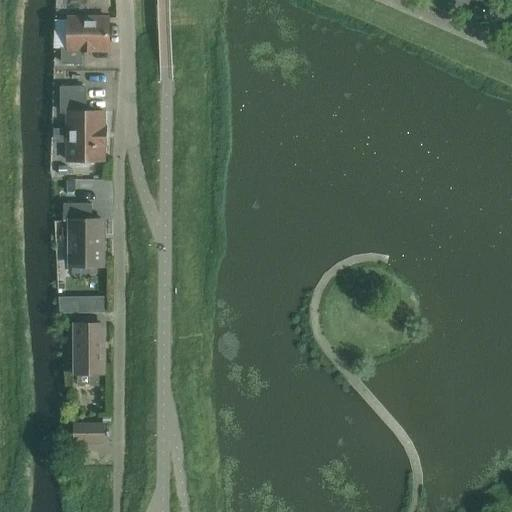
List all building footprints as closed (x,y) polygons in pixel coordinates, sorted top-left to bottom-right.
[(69,18),(69,49),(63,49),(63,63),(82,64),(82,51),(83,51),(94,51),(110,51),(110,18),(69,18)] [(62,87),(62,113),(68,113),(68,161),(81,161),(81,164),(92,164),(92,162),(105,162),(105,145),(107,145),(107,128),(105,128),(105,112),(86,112),(86,87),(62,87)] [(65,204),(65,222),(71,222),(71,266),(104,266),(104,221),(93,221),(93,204),(65,204)] [(104,325),(76,326),(76,374),(104,373),(104,325)] [(104,424),(75,424),(75,443),(104,443),(104,424)]
